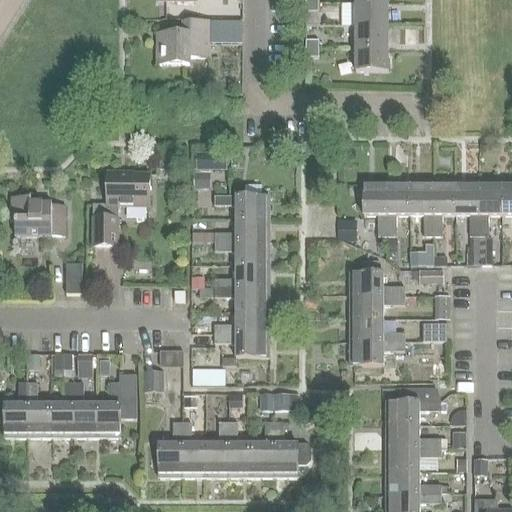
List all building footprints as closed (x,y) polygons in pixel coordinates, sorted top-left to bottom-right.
[(305,5),(305,14),(318,14),(318,5),(305,5)] [(355,5),(355,28),(388,28),(388,5),(355,5)] [(189,60),(209,60),(209,24),(183,24),(183,36),(157,36),(157,67),(189,67),(189,60)] [(355,51),(388,51),(388,28),(355,28),(355,51)] [(305,42),(305,51),(318,51),(318,42),(305,42)] [(305,51),(305,60),(318,60),(318,51),(305,51)] [(388,51),(355,51),(355,75),(388,74),(388,51)] [(229,95),(240,95),(240,85),(229,85),(229,95)] [(227,155),(196,155),(196,173),(210,173),(227,173),(227,155)] [(159,163),(159,172),(171,172),(171,163),(159,163)] [(196,173),(194,173),(194,192),(210,192),(210,173),(196,173)] [(117,249),(117,222),(117,209),(149,209),(149,177),(121,177),(121,175),(107,175),(107,207),(93,207),(92,249),(117,249)] [(511,184),(502,185),(501,219),(511,218),(511,184)] [(363,219),(378,219),(378,240),(386,240),(387,185),(363,185),(363,219)] [(386,240),(396,240),(396,219),(410,219),(410,185),(387,185),(386,240)] [(410,219),(423,219),(424,240),(432,240),(433,185),(410,185),(410,219)] [(432,240),(442,240),(442,219),(456,219),(457,185),(433,185),(432,240)] [(456,219),(469,219),(470,240),(478,240),(479,185),(457,185),(456,219)] [(478,240),(488,240),(488,219),(501,219),(502,185),(479,185),(478,240)] [(236,209),(236,224),(269,224),(269,199),(261,199),(261,188),(245,188),(245,199),(214,199),(214,209),(236,209)] [(31,205),(31,200),(11,200),(11,226),(15,226),(15,239),(65,239),(65,208),(51,208),(51,205),(31,205)] [(357,223),(338,223),(338,244),(357,244),(357,223)] [(236,236),(214,236),(214,246),(269,246),(269,224),(236,224),(236,236)] [(193,246),(203,246),(203,236),(193,236),(193,246)] [(478,240),(478,256),(479,256),(479,268),(493,268),(492,240),(488,240),(478,240)] [(398,241),(387,241),(387,255),(398,255),(398,241)] [(269,246),(214,246),(214,255),(236,255),(236,270),(269,270),(269,246)] [(479,268),(479,256),(478,256),(467,256),(467,268),(479,268)] [(445,260),(434,260),(434,269),(445,269),(445,260)] [(404,290),(383,290),(383,276),(380,265),(362,265),(362,276),(349,276),(349,300),(404,300),(404,290)] [(84,297),(84,267),(68,267),(68,297),(84,297)] [(214,282),(214,293),(269,292),(269,270),(236,270),(236,282),(214,282)] [(419,283),(419,274),(410,274),(410,283),(419,283)] [(443,287),(443,274),(419,274),(419,283),(419,287),(443,287)] [(204,292),(204,279),(192,279),(192,292),(204,292)] [(102,293),(101,281),(90,281),(90,293),(102,293)] [(214,293),(214,301),(236,301),(236,317),(269,316),(269,292),(214,293)] [(184,305),(184,294),(174,294),(174,305),(184,305)] [(450,323),(450,298),(433,299),(433,323),(450,323)] [(349,300),(349,323),(383,323),(383,309),(404,309),(404,300),(349,300)] [(214,328),(214,338),(269,338),(269,316),(236,317),(236,328),(214,328)] [(193,337),(210,337),(210,321),(193,321),(193,337)] [(349,323),(349,346),(404,346),(404,336),(383,336),(383,323),(349,323)] [(447,327),(422,327),(422,346),(435,346),(437,346),(447,346),(447,327)] [(269,338),(214,338),(214,347),(236,347),(236,361),(269,361),(269,338)] [(383,355),(404,355),(404,346),(349,346),(349,369),(383,369),(383,355)] [(435,346),(435,363),(446,363),(446,360),(446,346),(437,346),(435,346)] [(96,380),(95,356),(77,357),(78,381),(96,380)] [(72,357),(54,357),(55,373),(72,373),(72,357)] [(41,373),(41,358),(27,358),(27,373),(41,373)] [(411,383),(435,383),(435,369),(411,369),(411,383)] [(221,389),(221,373),(192,373),(192,389),(221,389)] [(164,395),(164,375),(143,375),(143,396),(164,395)] [(110,407),(97,407),(97,441),(120,441),(120,422),(136,422),(136,378),(119,378),(119,386),(110,386),(110,407)] [(18,386),(19,407),(4,407),(4,441),(27,441),(28,386),(18,386)] [(37,386),(28,386),(27,441),(50,441),(50,407),(37,407),(37,386)] [(65,386),(65,407),(50,407),(50,441),(73,441),(73,386),(65,386)] [(97,441),(97,407),(83,407),(83,386),(73,386),(73,441),(97,441)] [(419,415),(441,415),(441,405),(433,405),(433,391),(399,392),(399,405),(385,405),(385,430),(419,430),(419,415)] [(262,414),(273,414),(273,396),(262,397),(262,414)] [(243,411),(242,397),(229,397),(229,411),(243,411)] [(297,415),(297,397),(273,397),(274,415),(297,415)] [(197,411),(197,399),(184,400),(184,412),(197,411)] [(173,426),(173,447),(158,447),(159,481),(181,481),(181,426),(173,426)] [(191,447),(191,426),(181,426),(181,481),(203,481),(204,447),(191,447)] [(219,426),(219,447),(204,447),(203,481),(227,481),(227,426),(219,426)] [(237,447),(237,426),(227,426),(227,481),(250,481),(250,447),(237,447)] [(265,426),(265,447),(250,447),(250,481),(273,481),(273,426),(265,426)] [(298,447),(283,447),(283,426),(273,426),(273,481),(298,481),(298,467),(310,467),(310,447),(298,448),(298,447)] [(385,430),(385,453),(441,453),(441,442),(419,442),(419,430),(385,430)] [(465,434),(452,434),(452,451),(465,451),(465,434)] [(385,453),(386,476),(419,475),(419,461),(441,461),(441,453),(385,453)] [(467,475),(467,462),(466,462),(457,462),(457,476),(466,475),(467,475)] [(488,480),(488,462),(473,462),(473,480),(488,480)] [(441,488),(419,488),(419,475),(386,476),(386,499),(441,499),(441,488)] [(419,511),(419,507),(441,507),(441,499),(386,499),(385,511),(419,511)] [(497,511),(497,502),(474,502),(474,511),(497,511)]
